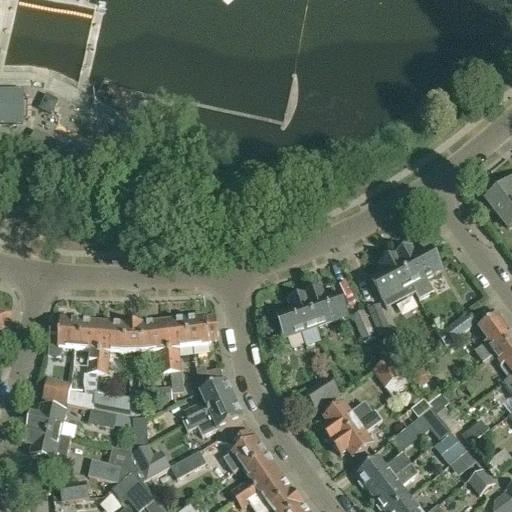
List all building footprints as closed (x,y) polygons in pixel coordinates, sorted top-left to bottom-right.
[(0,93),(0,125),(17,125),(23,125),(23,93),(0,93)] [(47,99),(41,110),(51,115),(57,105),(55,101),(51,99),(47,99)] [(99,131),(97,132),(90,143),(89,146),(89,149),(90,150),(92,151),(94,151),(95,150),(104,135),(104,133),(103,131),(101,131),(99,131)] [(134,141),(119,132),(94,171),(110,180),(134,141)] [(35,135),(29,146),(83,173),(89,162),(35,135)] [(490,207),(509,232),(511,229),(511,182),(505,189),(507,194),(490,207)] [(434,295),(427,281),(442,273),(430,251),(416,259),(412,251),(396,259),(412,289),(420,303),(434,295)] [(383,305),(412,289),(396,259),(381,267),(386,275),(371,283),(383,305)] [(305,299),(317,331),(348,319),(340,296),(325,301),(321,293),(305,299)] [(316,331),(317,331),(305,299),(289,304),(292,313),(277,319),(285,342),(303,336),(307,348),(321,343),(316,331)] [(379,307),(368,312),(380,337),(390,333),(379,307)] [(364,313),(352,318),(353,319),(364,345),(376,340),(364,314),(365,314),(364,313)] [(0,347),(6,348),(11,319),(0,316),(0,347)] [(468,317),(445,333),(452,343),(475,327),(468,317)] [(483,366),(494,358),(511,344),(511,332),(508,326),(506,328),(499,318),(480,332),(488,344),(485,347),(487,349),(476,357),(483,366)] [(186,322),(189,351),(210,348),(210,344),(219,343),(216,319),(186,322)] [(82,324),(63,322),(51,321),(49,358),(61,359),(61,351),(79,353),(82,324)] [(179,352),(189,351),(186,322),(166,325),(171,376),(181,375),(179,352)] [(98,378),(102,326),(82,324),(79,353),(90,353),(88,377),(98,378)] [(162,378),(171,376),(166,325),(143,327),(142,327),(127,327),(126,341),(142,341),(144,356),(159,354),(162,378)] [(126,341),(127,327),(125,327),(125,328),(102,326),(98,378),(108,378),(109,355),(125,356),(144,356),(142,341),(126,341)] [(508,383),(511,380),(511,344),(494,358),(503,370),(499,372),(508,383)] [(385,357),(380,346),(370,351),(375,362),(385,357)] [(375,373),(386,390),(399,380),(388,364),(375,373)] [(415,390),(430,385),(427,375),(425,370),(410,375),(415,390)] [(207,376),(206,373),(197,374),(201,395),(224,384),(222,373),(207,376)] [(171,378),(172,388),(174,399),(184,398),(181,377),(171,378)] [(95,395),(97,380),(83,379),(83,385),(84,398),(70,395),(67,407),(92,413),(92,406),(93,406),(94,394),(95,395)] [(94,394),(93,406),(113,408),(114,398),(104,397),(106,381),(97,380),(95,395),(94,394)] [(511,398),(511,380),(508,383),(503,387),(511,398)] [(339,396),(330,381),(306,397),(316,411),(339,396)] [(67,407),(70,395),(71,388),(48,382),(44,402),(67,407)] [(188,424),(236,402),(227,383),(224,384),(201,395),(205,405),(184,415),(188,424)] [(174,402),(174,399),(172,388),(150,390),(151,404),(174,402)] [(403,395),(411,407),(418,401),(410,390),(403,395)] [(446,431),(456,423),(447,411),(450,410),(441,398),(428,408),(431,412),(435,417),(446,431)] [(236,402),(188,424),(184,426),(188,435),(213,423),(218,433),(244,421),(236,402)] [(431,412),(428,408),(424,403),(412,413),(419,422),(431,412)] [(332,446),(372,417),(373,416),(365,406),(351,416),(344,406),(324,420),(329,428),(323,433),(324,435),(322,440),(326,444),(330,444),(332,446)] [(61,439),(66,415),(42,409),(40,418),(32,417),(28,432),(61,439)] [(446,431),(435,417),(431,412),(419,422),(393,442),(403,455),(431,433),(440,445),(451,437),(446,431)] [(116,419),(105,417),(91,414),(88,426),(113,431),(116,419)] [(373,447),(366,437),(383,424),(376,415),(373,417),(373,416),(372,417),(332,446),(341,459),(348,454),(353,461),(373,447)] [(147,422),(134,422),(136,455),(149,449),(147,422)] [(452,437),(453,439),(463,431),(456,423),(446,431),(451,437),(452,437)] [(482,424),(463,439),(470,449),(490,434),(482,424)] [(71,442),(61,439),(28,432),(25,447),(33,449),(31,458),(55,464),(66,466),(71,442)] [(244,474),(268,458),(251,433),(230,447),(236,454),(222,463),(232,477),(242,470),(244,474)] [(453,439),(452,437),(451,437),(440,445),(450,458),(461,450),(453,439)] [(136,455),(134,456),(148,483),(170,471),(171,471),(161,454),(154,458),(149,449),(136,455)] [(511,459),(506,452),(489,465),(496,475),(511,463),(511,459)] [(171,471),(170,471),(177,483),(205,467),(199,455),(171,471)] [(467,456),(460,462),(470,475),(477,469),(467,456)] [(236,504),(279,475),(268,458),(244,474),(250,483),(231,496),(236,504)] [(410,469),(404,462),(401,458),(386,470),(379,461),(357,479),(360,483),(359,486),(363,491),(366,491),(372,499),(410,469)] [(93,464),(89,480),(118,487),(122,471),(93,464)] [(410,469),(372,499),(378,507),(377,510),(379,511),(395,511),(410,501),(400,489),(416,477),(410,469)] [(482,474),(469,485),(479,499),(493,488),(482,474)] [(289,511),(283,503),(294,495),(293,494),(292,494),(279,475),(236,504),(241,511),(261,499),(270,511),(269,511),(289,511)] [(134,476),(100,503),(106,511),(110,511),(132,495),(139,504),(150,495),(134,476)] [(61,491),(63,505),(88,502),(86,487),(61,491)] [(306,511),(303,508),(303,507),(294,495),(283,503),(289,511),(306,511)] [(418,511),(410,501),(395,511),(418,511)]
